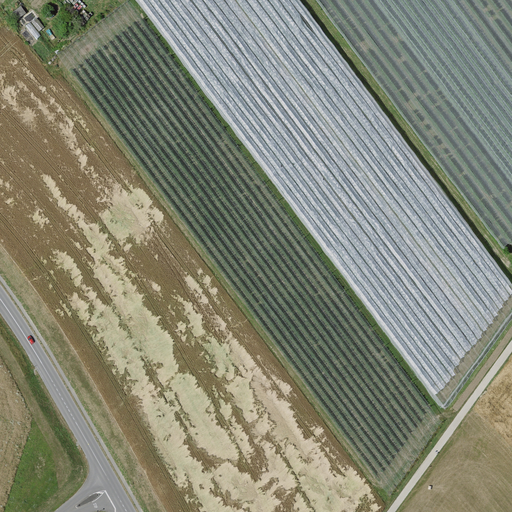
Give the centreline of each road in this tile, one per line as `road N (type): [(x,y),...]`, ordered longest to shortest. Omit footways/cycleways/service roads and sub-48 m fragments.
road 1 (tertiary): [(112,487),(0,299)]
road 2 (track): [(391,511),(511,347)]
